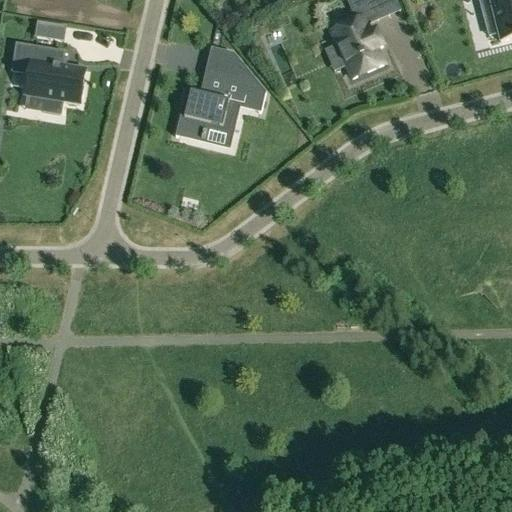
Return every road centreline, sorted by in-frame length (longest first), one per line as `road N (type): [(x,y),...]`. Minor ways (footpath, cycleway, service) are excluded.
road 1 (residential): [(511,99),(371,135),(206,256),(101,258)]
road 2 (residential): [(162,0),(101,258)]
